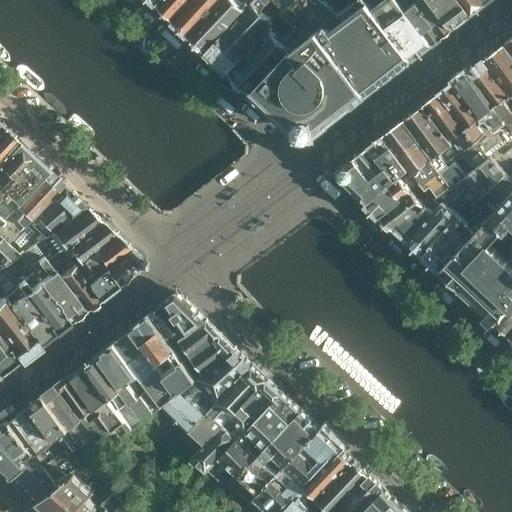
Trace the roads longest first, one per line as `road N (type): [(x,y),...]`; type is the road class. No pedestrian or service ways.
road 1 (residential): [(226,304),(438,511)]
road 2 (residential): [(511,356),(344,199)]
road 3 (residential): [(0,97),(139,225)]
road 4 (residential): [(344,199),(308,199),(235,254),(219,281),(226,304)]
road 5 (residential): [(139,225),(167,230),(193,215),(260,160),(263,124)]
road 6 (residential): [(263,124),(131,0)]
